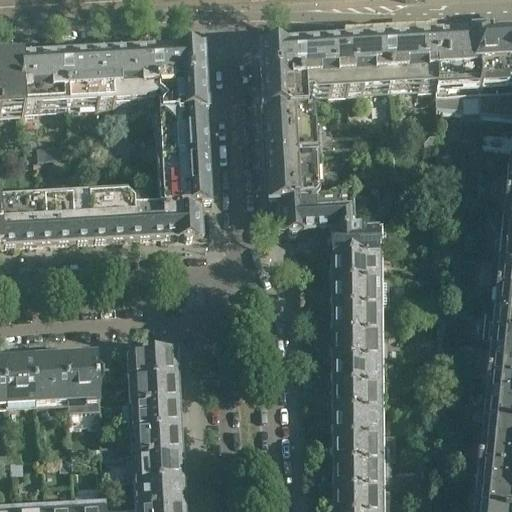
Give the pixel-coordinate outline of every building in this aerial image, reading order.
[(511,44),(431,49),(434,98),(435,119),(511,127),(511,44)] [(434,98),(431,49),(340,54),(344,103),(361,102),(360,98),(416,95),(416,99),(434,98)] [(344,103),(340,54),(259,58),(263,119),(304,117),(304,101),(326,100),(327,104),(344,103)] [(203,122),(199,61),(107,66),(110,116),(129,115),(128,112),(153,110),(156,106),(162,110),(156,117),(157,125),(203,122)] [(110,116),(107,66),(18,71),(21,118),(21,121),(38,120),(38,116),(94,113),(94,117),(110,116)] [(0,119),(21,118),(18,71),(0,72),(0,119)] [(313,190),(311,162),(310,134),(314,134),(313,121),(310,117),(304,117),(263,119),(268,210),(280,209),(312,208),(318,202),(317,190),(313,190)] [(348,131),(348,119),(338,120),(339,132),(348,131)] [(339,132),(338,120),(328,120),(329,132),(339,132)] [(205,168),(203,122),(157,125),(153,129),(154,142),(158,142),(159,170),(205,168)] [(391,138),(390,129),(379,129),(379,139),(391,138)] [(123,148),(123,136),(111,137),(112,149),(123,148)] [(391,148),(391,138),(379,139),(380,149),(391,148)] [(124,161),(123,148),(112,149),(113,161),(124,161)] [(392,156),(391,148),(380,149),(380,157),(392,156)] [(113,161),(112,149),(99,150),(100,162),(113,161)] [(100,162),(99,150),(88,150),(89,163),(100,162)] [(57,164),(57,158),(56,152),(46,153),(47,164),(57,164)] [(35,165),(34,153),(23,154),(23,166),(35,165)] [(47,164),(46,153),(34,153),(35,165),(47,164)] [(125,172),(124,161),(113,161),(113,173),(125,172)] [(208,213),(205,168),(159,170),(161,197),(158,198),(158,211),(163,216),(196,214),(208,213)] [(511,215),(511,171),(509,198),(505,197),(503,215),(511,215)] [(393,202),(392,192),(382,192),(382,202),(393,202)] [(134,245),(132,205),(132,202),(129,199),(104,201),(104,196),(86,197),(89,248),(134,245)] [(89,248),(86,197),(69,198),(69,202),(41,204),(44,250),(89,248)] [(350,232),(348,197),(330,198),(326,201),(318,202),(312,208),(280,209),(281,239),(287,239),(289,241),(296,240),(297,238),(303,238),(303,236),(329,234),(329,233),(350,232)] [(0,252),(44,250),(41,204),(15,205),(15,201),(0,201),(0,252)] [(197,244),(196,214),(163,216),(158,211),(150,212),(143,205),(132,205),(134,245),(176,243),(176,245),(182,244),(185,246),(189,246),(191,244),(197,244)] [(511,215),(503,215),(501,232),(505,233),(503,259),(511,259),(511,215)] [(376,231),(350,232),(329,233),(329,234),(330,241),(328,242),(326,243),(327,255),(329,257),(330,261),(332,261),(347,261),(350,258),(355,258),(358,260),(376,260),(376,231)] [(445,260),(445,253),(445,249),(431,249),(431,260),(445,260)] [(376,286),(376,260),(358,260),(355,258),(350,258),(347,261),(332,261),(332,271),(329,273),(329,281),(332,283),(332,287),(348,286),(351,284),(355,284),(359,286),(376,286)] [(511,304),(511,259),(503,259),(500,285),(496,285),(494,303),(511,304)] [(444,273),(445,260),(431,260),(432,273),(444,273)] [(377,312),(376,286),(359,286),(355,284),(351,284),(348,286),(332,287),(332,297),(330,299),(330,307),(332,309),(332,313),(348,313),(351,310),(356,310),(359,313),(377,312)] [(442,312),(443,300),(429,300),(430,312),(442,312)] [(511,304),(494,303),(493,321),(497,322),(494,347),(511,348),(511,304)] [(377,339),(377,312),(359,313),(356,310),(351,310),(348,313),(332,313),(333,323),(330,325),(330,333),(333,335),(333,339),(348,339),(352,336),(356,336),(359,339),(377,339)] [(442,324),(442,312),(430,312),(430,324),(442,324)] [(388,353),(384,349),(377,349),(377,339),(359,339),(356,336),(352,336),(348,339),(333,339),(333,349),(330,351),(330,359),(333,361),(333,365),(349,365),(352,362),(356,362),(359,365),(378,365),(384,365),(388,362),(388,353)] [(511,393),(511,348),(494,347),(491,373),(487,373),(486,390),(511,393)] [(440,364),(440,353),(426,353),(426,364),(440,364)] [(177,376),(176,369),(174,367),(173,355),(130,357),(131,367),(126,368),(127,384),(132,384),(174,382),(174,379),(177,376)] [(108,385),(107,365),(96,365),(96,359),(78,360),(78,365),(64,365),(66,408),(84,407),(84,410),(98,409),(97,386),(108,385)] [(378,391),(378,365),(359,365),(356,362),(352,362),(349,365),(333,365),(333,375),(331,377),(331,385),(334,387),(334,392),(349,392),(352,389),(357,389),(360,391),(378,391)] [(439,376),(440,364),(426,364),(426,376),(439,376)] [(66,408),(64,365),(32,367),(34,410),(54,409),(57,411),(63,411),(65,408),(66,408)] [(34,410),(32,367),(2,369),(4,411),(21,410),(24,413),(30,413),(32,410),(34,410)] [(178,401),(177,387),(175,384),(174,382),(132,384),(133,409),(176,407),(176,404),(178,401)] [(379,417),(378,391),(360,391),(357,389),(352,389),(349,392),(334,392),(334,401),(331,403),(331,411),(334,413),(334,418),(349,418),(352,415),(357,415),(360,417),(379,417)] [(511,393),(486,390),(484,408),(488,409),(485,434),(511,437),(511,393)] [(437,416),(438,405),(425,405),(425,416),(437,416)] [(179,427),(179,412),(176,410),(176,407),(133,409),(134,435),(177,432),(177,430),(179,427)] [(379,444),(379,417),(360,417),(357,415),(352,415),(349,418),(334,418),(334,427),(331,429),(332,437),(334,439),(335,444),(349,444),(353,441),(357,441),(360,444),(379,444)] [(436,429),(437,416),(425,416),(426,429),(436,429)] [(181,453),(180,445),(180,438),(177,435),(177,432),(134,435),(130,435),(131,461),(136,461),(179,459),(178,456),(181,453)] [(511,482),(511,437),(485,434),(483,462),(479,461),(477,479),(511,482)] [(379,469),(379,444),(360,444),(357,441),(353,441),(349,444),(335,444),(335,453),(332,455),(332,463),(335,465),(335,470),(350,470),(353,467),(357,467),(361,469),(379,469)] [(81,464),(81,455),(69,456),(69,464),(71,464),(81,464)] [(69,464),(69,456),(57,456),(57,465),(69,464)] [(434,469),(435,457),(423,457),(423,469),(434,469)] [(19,467),(18,458),(7,459),(8,468),(10,468),(19,467)] [(182,479),(181,464),(179,462),(179,459),(136,461),(136,469),(132,470),(133,487),(137,487),(180,484),(180,481),(182,479)] [(71,464),(69,464),(57,465),(58,477),(72,476),(71,464)] [(82,476),(81,464),(71,464),(72,476),(82,476)] [(21,467),(19,467),(10,468),(11,480),(22,479),(21,467)] [(379,496),(379,469),(361,469),(357,467),(353,467),(350,470),(335,470),(335,479),(332,481),(332,489),(335,491),(335,496),(350,496),(353,493),(358,493),(361,496),(379,496)] [(434,480),(434,469),(423,469),(423,480),(434,480)] [(511,511),(511,482),(477,479),(475,497),(479,497),(477,511),(511,511)] [(184,505),(183,489),(180,487),(180,484),(137,487),(138,511),(150,511),(181,510),(181,508),(184,505)] [(379,511),(379,496),(361,496),(358,493),(353,493),(350,496),(335,496),(335,505),(333,507),(332,511),(379,511)]
